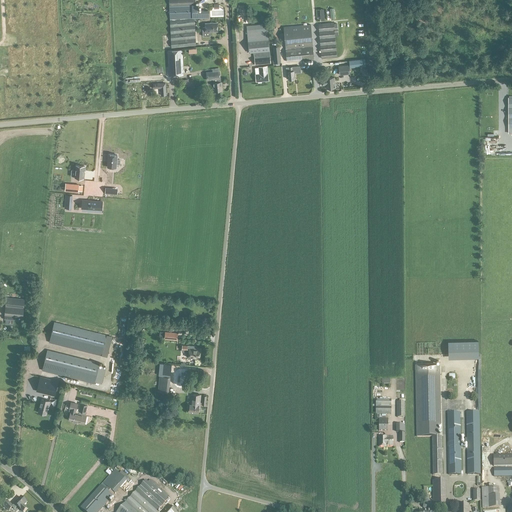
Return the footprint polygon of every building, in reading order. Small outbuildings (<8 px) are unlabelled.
[(168,0),(169,19),(171,48),(196,46),(195,18),(209,18),(209,12),(209,10),(199,10),(198,10),(198,4),(196,5),(195,0),(168,0)] [(334,22),(319,24),(321,58),(336,57),(334,22)] [(205,23),(205,32),(218,31),(217,23),(205,23)] [(311,24),(283,27),(284,34),(287,62),(314,59),(311,25),(311,24)] [(267,28),(247,30),(249,52),(255,52),(269,51),(268,39),(267,28)] [(280,46),(273,47),(274,63),(281,62),(280,46)] [(168,50),(169,76),(184,75),(183,50),(168,50)] [(269,51),(255,52),(255,57),(255,64),(270,63),(269,51)] [(365,59),(349,60),(349,65),(350,68),(366,66),(365,59)] [(349,65),(339,66),(340,74),(350,73),(349,68),(350,68),(349,65)] [(259,74),(255,74),(256,81),(268,80),(267,66),(259,67),(259,74)] [(300,66),(286,67),(286,71),(288,71),(288,79),(295,79),(294,73),(300,72),(300,66)] [(221,82),(220,82),(220,79),(222,79),(220,68),(213,69),(213,71),(206,72),(207,80),(213,79),(213,82),(214,91),(222,90),(221,82)] [(326,78),(321,79),(322,85),(326,84),(327,88),(335,87),(334,77),(326,78)] [(165,83),(153,84),(154,88),(161,88),(161,95),(166,95),(165,83)] [(117,159),(117,155),(108,154),(107,167),(116,168),(116,164),(120,164),(120,160),(117,159)] [(76,165),(76,170),(75,177),(83,178),(84,171),(85,171),(85,166),(76,165)] [(66,184),(65,190),(65,191),(78,192),(78,191),(79,185),(66,184)] [(85,208),(88,209),(102,210),(102,202),(86,200),(85,208)] [(4,320),(5,320),(5,324),(13,325),(13,323),(13,320),(18,321),(18,317),(23,317),(24,307),(25,299),(6,297),(5,305),(4,320)] [(54,321),(49,342),(102,356),(107,357),(113,336),(110,335),(54,321)] [(194,346),(187,345),(187,352),(189,352),(188,357),(200,358),(200,350),(193,349),(194,346)] [(99,365),(100,364),(100,363),(92,361),(47,349),(42,370),(87,382),(95,383),(95,382),(102,383),(106,366),(101,365),(101,366),(99,365)] [(440,363),(415,363),(416,437),(432,437),(439,437),(438,425),(442,425),(440,363)] [(169,393),(171,376),(159,375),(157,392),(169,393)] [(37,391),(50,394),(54,395),(55,391),(58,381),(40,377),(37,391)] [(198,412),(199,405),(200,405),(201,394),(192,393),(191,404),(190,403),(189,411),(198,412)] [(41,399),(38,412),(46,414),(48,407),(49,408),(50,401),(41,399)] [(376,399),(376,413),(391,413),(391,399),(376,399)] [(79,413),(77,422),(84,423),(86,415),(86,412),(85,412),(88,402),(82,401),(79,413)] [(405,401),(397,401),(397,417),(405,417),(405,401)] [(71,409),(70,411),(68,420),(77,422),(79,413),(76,413),(78,403),(70,402),(69,408),(71,409)] [(460,412),(447,412),(448,475),(462,475),(460,412)] [(467,438),(465,438),(465,442),(467,442),(467,475),(481,474),(479,412),(466,412),(467,438)] [(379,418),(379,431),(389,431),(388,418),(379,418)] [(396,424),(396,432),(405,432),(405,424),(396,424)] [(379,436),(379,446),(387,446),(393,446),(393,438),(387,438),(387,436),(379,436)] [(439,437),(432,437),(433,475),(443,475),(442,437),(439,437)] [(511,454),(492,455),(493,466),(511,465),(511,454)] [(511,467),(494,468),(494,477),(511,476),(511,467)] [(120,468),(106,484),(114,492),(126,478),(125,477),(127,475),(120,468)] [(125,503),(124,504),(116,511),(158,511),(168,500),(167,499),(168,497),(163,492),(161,494),(158,490),(159,489),(150,480),(148,482),(146,480),(136,491),(135,491),(125,502),(125,503)] [(445,480),(432,480),(433,505),(446,505),(445,480)] [(101,486),(81,508),(85,511),(98,511),(112,497),(101,486)] [(499,487),(481,488),(482,508),(500,507),(499,487)] [(14,510),(17,507),(22,511),(23,511),(27,509),(24,506),(27,503),(21,497),(13,506),(12,508),(14,510)] [(12,508),(13,506),(7,500),(3,505),(9,511),(12,508)]
